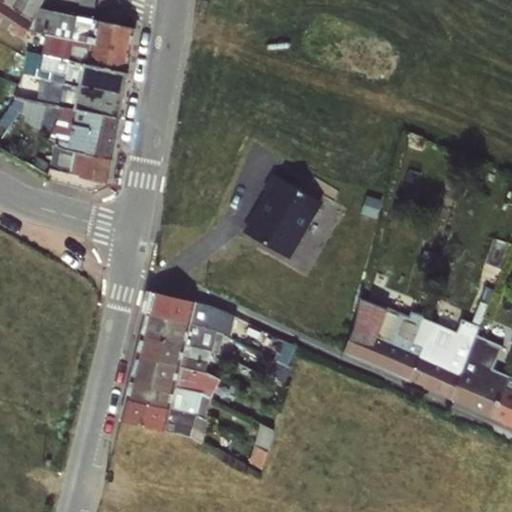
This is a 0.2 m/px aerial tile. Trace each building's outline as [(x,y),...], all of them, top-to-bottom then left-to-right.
[(0,0),(0,27),(13,37),(15,28),(33,31),(36,12),(38,5),(40,0),(0,0)] [(29,52),(127,70),(134,26),(88,19),(36,12),(33,31),(29,52)] [(56,72),(55,81),(122,93),(127,70),(29,52),(26,67),(56,72)] [(38,101),(73,107),(118,116),(122,93),(55,81),(42,78),(38,101)] [(49,138),(57,144),(63,148),(109,157),(118,116),(73,107),(69,124),(42,119),(40,131),(50,134),(49,138)] [(105,181),(109,157),(63,148),(57,144),(51,164),(105,181)] [(244,234),(288,257),(319,200),(272,174),(263,192),(266,194),(260,204),(263,206),(258,215),(255,213),(244,234)] [(152,291),(146,313),(217,330),(222,310),(207,303),(152,291)] [(416,341),(423,324),(365,300),(345,352),(411,379),(422,354),(425,345),(416,341)] [(217,330),(146,313),(141,334),(212,351),(217,330)] [(141,334),(136,355),(180,366),(182,357),(209,363),(212,351),(141,334)] [(453,397),(463,371),(422,354),(411,379),(453,397)] [(136,355),(131,376),(175,387),(177,378),(204,384),(206,372),(180,366),(136,355)] [(463,371),(453,397),(493,413),(510,373),(469,356),(463,371)] [(510,373),(493,413),(511,420),(511,373),(510,373)] [(131,376),(125,398),(170,409),(172,398),(198,405),(201,394),(175,387),(131,376)] [(170,409),(125,398),(120,421),(190,437),(196,415),(170,409)] [(196,415),(198,405),(172,398),(170,409),(196,415)] [(206,446),(212,423),(196,415),(190,437),(206,446)] [(254,461),(268,464),(277,428),(264,425),(254,461)]
